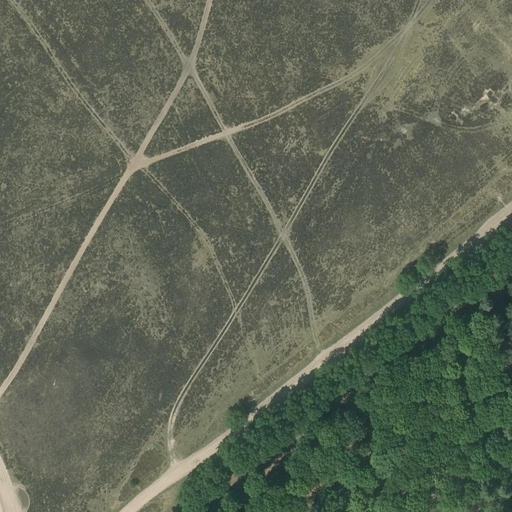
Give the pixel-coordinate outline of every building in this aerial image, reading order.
[(496,297),(498,305),(506,304),(504,295),(496,297)] [(490,380),(485,391),(494,395),(500,384),(490,380)] [(355,381),(351,390),(358,393),(362,384),(355,381)] [(476,395),(472,404),(479,407),(483,398),(476,395)] [(487,430),(494,429),(494,419),(486,419),(487,430)] [(432,428),(439,426),(437,420),(430,422),(432,428)] [(433,487),(440,485),(437,476),(430,478),(433,487)]
